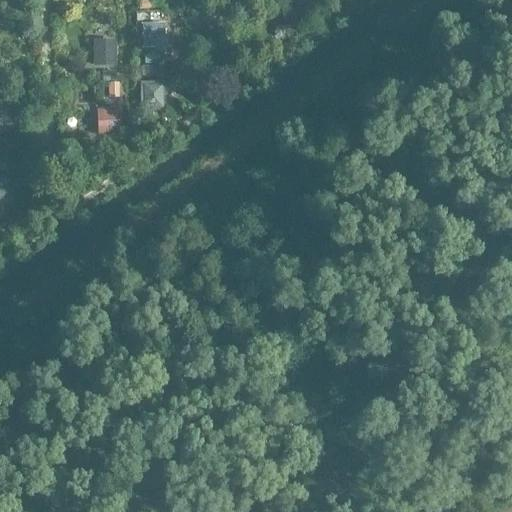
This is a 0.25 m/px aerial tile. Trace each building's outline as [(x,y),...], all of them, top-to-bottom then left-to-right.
[(152,9),(152,0),(138,0),(139,9),(152,9)] [(308,24),(306,4),(280,7),(283,27),(308,24)] [(165,51),(164,22),(141,23),(142,48),(154,48),(154,51),(165,51)] [(115,66),(116,39),(93,39),(93,66),(115,66)] [(158,54),(144,54),(144,64),(159,64),(158,54)] [(156,66),(141,66),(141,77),(156,76),(156,66)] [(115,82),(116,72),(102,72),(102,82),(115,82)] [(143,85),(139,85),(139,99),(165,99),(165,81),(143,81),(143,85)] [(119,83),(108,83),(108,98),(119,98),(119,83)] [(121,134),(121,108),(96,109),(97,135),(121,134)] [(10,182),(11,176),(0,176),(0,199),(3,197),(6,193),(8,187),(10,182)]
